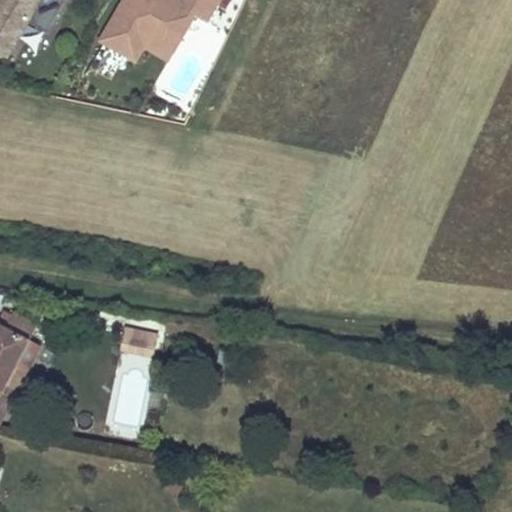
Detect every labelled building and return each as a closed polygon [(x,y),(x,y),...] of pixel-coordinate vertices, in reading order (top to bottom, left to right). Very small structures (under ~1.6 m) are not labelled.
[(47,32),(66,0),(2,0),(0,4),(0,50),(8,55),(28,21),(47,32)] [(207,23),(220,0),(124,0),(100,41),(124,55),(138,32),(149,39),(168,34),(180,41),(195,16),(207,23)] [(168,62),(180,41),(168,34),(149,39),(138,32),(124,55),(135,62),(143,48),(168,62)] [(0,404),(5,393),(16,398),(26,373),(15,369),(28,339),(34,324),(9,313),(7,316),(0,312),(0,404)] [(160,335),(125,329),(121,351),(156,357),(160,335)] [(15,369),(26,373),(39,344),(28,339),(15,369)] [(0,424),(4,425),(16,398),(5,393),(0,404),(0,424)]
